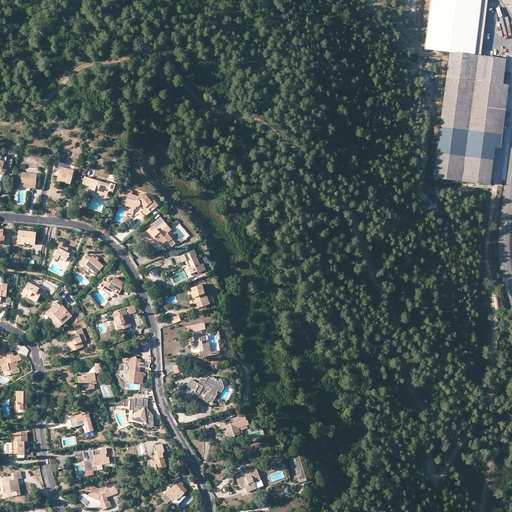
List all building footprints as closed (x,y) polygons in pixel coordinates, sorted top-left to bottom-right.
[(474,55),(481,0),(430,0),(424,49),(449,52),(474,55)] [(481,0),(474,55),(480,56),(487,0),(481,0)] [(473,106),(499,110),(502,84),(505,59),(480,56),(474,55),(449,52),(447,61),(441,115),(471,119),(473,106)] [(508,85),(502,84),(499,110),(505,110),(508,85)] [(494,147),(499,110),(473,106),(471,119),(441,115),(438,140),(494,147)] [(499,110),(494,147),(500,148),(505,110),(499,110)] [(433,178),(489,185),(494,147),(438,140),(433,178)] [(7,165),(7,167),(11,168),(13,160),(7,159),(7,158),(0,156),(0,170),(3,171),(4,164),(7,165)] [(86,169),(80,168),(79,172),(78,175),(84,176),(86,169)] [(74,172),(60,169),(58,180),(67,182),(66,185),(70,186),(74,172)] [(21,183),(36,184),(37,175),(22,173),(21,183)] [(90,187),(92,179),(85,177),(82,184),(90,187)] [(97,192),(107,196),(109,189),(114,191),(115,185),(111,184),(111,185),(92,179),(90,187),(88,195),(94,196),(96,190),(98,191),(97,192)] [(135,206),(136,207),(137,207),(138,207),(139,206),(140,206),(143,210),(139,213),(143,219),(158,206),(151,197),(149,199),(146,196),(142,194),(139,196),(138,197),(132,194),(133,191),(126,189),(125,192),(121,190),(118,196),(123,199),(122,200),(127,202),(128,201),(130,200),(134,202),(134,203),(134,204),(134,205),(135,206)] [(127,202),(122,200),(121,203),(135,209),(136,207),(135,206),(134,205),(134,204),(134,203),(134,202),(130,200),(128,201),(127,202)] [(172,239),(167,233),(171,230),(161,218),(153,225),(154,226),(146,233),(149,236),(151,234),(157,241),(161,245),(167,240),(168,242),(172,239)] [(178,229),(184,236),(186,239),(190,236),(179,224),(176,226),(178,229)] [(17,244),(34,245),(36,233),(18,231),(17,244)] [(151,234),(149,236),(155,243),(157,241),(151,234)] [(60,256),(66,260),(69,254),(73,256),(75,252),(64,246),(64,248),(62,246),(62,245),(59,244),(57,248),(58,248),(53,258),(57,260),(58,258),(60,256)] [(189,267),(187,268),(191,275),(197,272),(198,274),(206,270),(203,264),(200,265),(196,256),(197,256),(194,250),(179,257),(181,263),(185,262),(186,261),(189,267)] [(85,264),(94,272),(96,274),(103,266),(97,260),(95,259),(92,256),(90,258),(87,255),(80,263),(83,266),(85,264)] [(85,264),(83,266),(87,270),(88,269),(93,274),(94,272),(85,264)] [(109,294),(111,298),(113,298),(115,294),(118,296),(123,288),(121,287),(124,283),(114,278),(112,281),(108,279),(106,282),(103,281),(100,286),(103,288),(102,290),(109,294)] [(153,282),(157,289),(166,285),(163,278),(153,282)] [(34,297),(37,299),(41,294),(37,292),(39,289),(28,282),(21,294),(25,296),(26,294),(33,299),(34,297)] [(200,302),(202,307),(214,303),(211,295),(205,297),(201,285),(191,289),(193,293),(191,293),(195,304),(196,303),(200,302)] [(59,328),(72,316),(63,306),(62,308),(60,306),(57,303),(46,313),(50,318),(53,321),(59,328)] [(129,314),(136,312),(133,306),(127,308),(129,314)] [(118,331),(131,327),(130,323),(127,323),(126,319),(128,319),(125,308),(116,312),(117,316),(115,317),(117,321),(115,322),(118,331)] [(104,323),(110,321),(108,314),(102,316),(104,323)] [(179,315),(171,318),(173,324),(181,322),(179,315)] [(204,357),(217,355),(217,351),(211,352),(208,353),(207,344),(202,345),(202,341),(205,341),(204,336),(203,336),(202,330),(205,329),(204,323),(187,327),(188,331),(191,330),(194,332),(196,332),(196,333),(193,333),(194,341),(187,342),(188,347),(194,346),(195,347),(199,346),(199,349),(200,352),(199,352),(200,356),(203,356),(204,357)] [(81,342),(86,340),(81,329),(70,333),(71,337),(73,337),(75,340),(70,342),(66,344),(68,347),(67,348),(69,353),(83,347),(81,342)] [(20,355),(13,357),(12,353),(10,353),(6,353),(5,351),(8,341),(1,339),(0,341),(0,347),(0,348),(0,357),(3,357),(3,359),(0,360),(0,367),(2,367),(3,371),(4,376),(10,375),(10,374),(12,373),(13,374),(20,373),(19,368),(17,368),(17,366),(18,366),(17,361),(21,361),(20,355)] [(134,380),(134,382),(142,383),(143,377),(146,375),(143,373),(140,372),(137,372),(137,367),(140,367),(148,368),(149,364),(140,363),(140,360),(137,359),(135,357),(131,358),(120,357),(119,362),(127,363),(130,363),(129,373),(129,380),(134,380)] [(175,374),(181,372),(179,365),(172,367),(175,374)] [(94,384),(96,384),(94,373),(89,374),(89,376),(87,376),(78,377),(79,384),(80,391),(94,389),(94,384)] [(222,386),(220,381),(217,381),(216,380),(216,379),(212,377),(211,379),(208,377),(205,382),(203,381),(200,382),(199,385),(192,380),(188,386),(196,391),(195,392),(198,394),(202,388),(209,392),(208,394),(207,393),(203,399),(206,401),(205,401),(207,402),(208,400),(210,402),(212,403),(217,394),(216,393),(218,390),(219,391),(222,386)] [(17,410),(26,410),(26,404),(23,404),(24,398),(26,398),(27,398),(27,392),(17,392),(17,410)] [(149,409),(147,408),(147,398),(139,398),(134,397),(130,397),(129,407),(134,408),(132,418),(135,418),(138,418),(143,419),(146,420),(144,424),(145,424),(148,425),(151,425),(154,425),(154,414),(149,409)] [(132,418),(134,408),(129,407),(128,421),(133,421),(139,422),(144,424),(146,420),(143,419),(138,418),(135,418),(132,418)] [(87,433),(93,431),(89,414),(85,415),(85,413),(75,416),(75,418),(70,419),(72,428),(84,425),(87,433)] [(238,428),(246,426),(248,425),(247,421),(246,421),(244,416),(234,419),(235,420),(236,423),(231,425),(230,423),(225,425),(226,428),(229,435),(233,434),(234,437),(240,435),(240,434),(238,428)] [(238,428),(240,434),(243,433),(242,430),(247,429),(246,426),(238,428)] [(17,458),(33,457),(33,452),(27,452),(27,446),(24,446),(24,442),(27,442),(27,433),(17,433),(17,452),(17,458)] [(162,444),(155,446),(157,455),(154,455),(153,456),(157,469),(166,467),(163,457),(162,453),(165,453),(162,444)] [(89,451),(91,460),(85,460),(87,470),(93,469),(92,466),(95,465),(110,463),(109,457),(107,457),(106,453),(107,453),(107,448),(89,451)] [(253,481),(260,478),(256,468),(247,472),(248,475),(245,476),(237,479),(240,485),(244,484),(244,486),(246,491),(256,487),(255,487),(253,481)] [(3,486),(4,493),(8,492),(9,496),(20,495),(18,484),(17,484),(16,480),(18,479),(23,478),(22,472),(13,473),(13,476),(5,477),(7,486),(3,486)] [(255,487),(262,484),(260,478),(253,481),(255,487)] [(183,484),(179,479),(164,493),(174,503),(176,501),(183,494),(186,490),(182,486),(183,484)] [(99,501),(101,505),(103,510),(111,507),(109,501),(108,502),(106,498),(112,495),(109,485),(98,489),(92,487),(88,496),(99,501)] [(185,496),(183,494),(176,501),(178,503),(185,496)]
